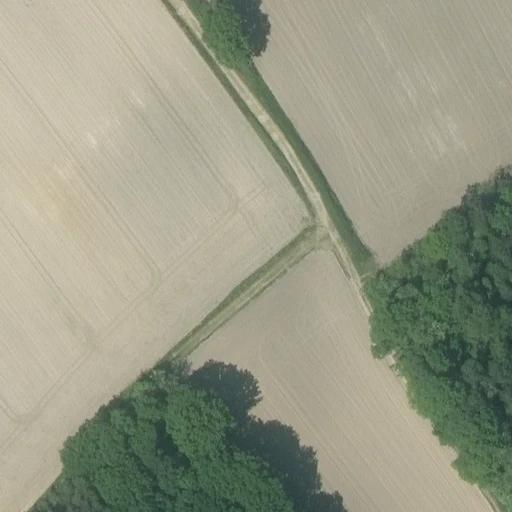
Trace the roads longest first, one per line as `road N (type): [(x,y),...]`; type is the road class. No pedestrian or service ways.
road 1 (track): [(325,226),(184,349),(42,511)]
road 2 (track): [(325,226),(412,392),(492,511)]
road 3 (track): [(172,0),(246,94),(325,226)]
